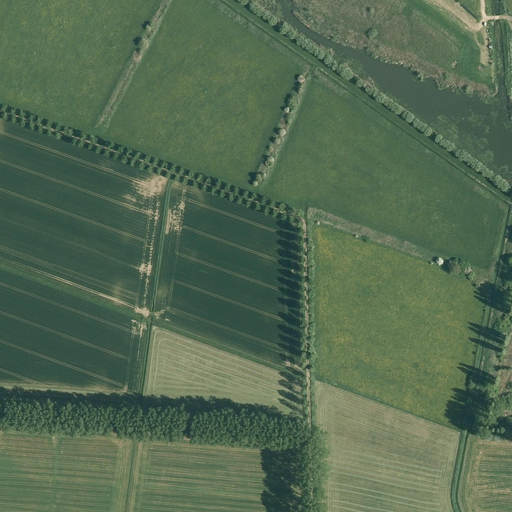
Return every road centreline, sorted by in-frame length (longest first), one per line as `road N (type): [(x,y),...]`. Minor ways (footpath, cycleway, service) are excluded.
road 1 (track): [(0,112),(303,220),(310,434)]
road 2 (track): [(0,415),(310,434)]
